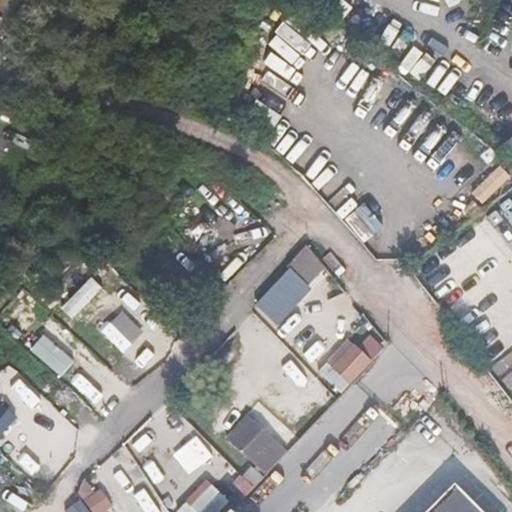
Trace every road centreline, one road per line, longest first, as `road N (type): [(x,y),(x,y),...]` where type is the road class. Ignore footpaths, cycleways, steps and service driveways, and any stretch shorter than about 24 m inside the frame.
road 1 (unclassified): [(231,141),(308,199),(511,453)]
road 2 (unknown): [(406,0),(511,74)]
